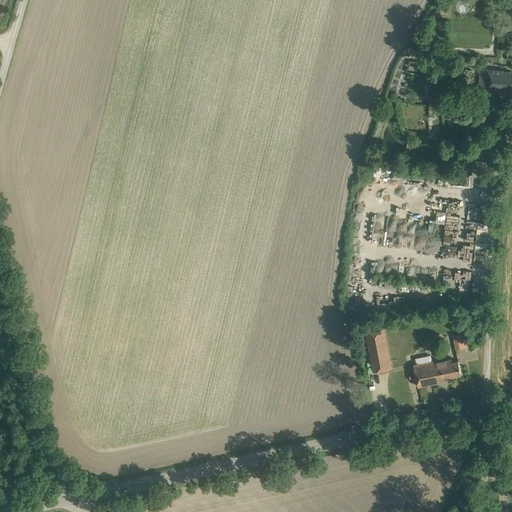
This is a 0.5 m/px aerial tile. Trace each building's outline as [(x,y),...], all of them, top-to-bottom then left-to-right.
[(511,89),(511,71),(488,69),(488,68),(480,69),(478,96),(507,98),(507,89),(511,90),(511,89)] [(473,115),(472,130),(485,130),(485,115),(473,115)] [(377,223),(375,242),(383,243),(384,236),(385,236),(387,224),(377,223)] [(383,328),(368,331),(375,369),(390,366),(383,328)] [(455,349),(456,349),(464,347),(462,334),(453,336),(455,349)] [(462,374),(460,364),(453,366),(452,359),(434,362),(432,352),(412,356),(418,386),(439,382),(438,379),(462,374)]
